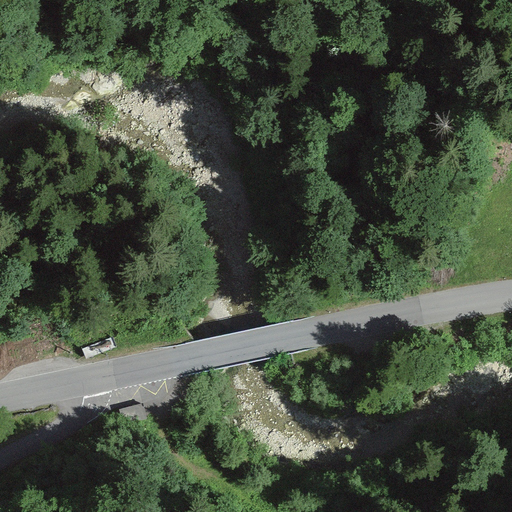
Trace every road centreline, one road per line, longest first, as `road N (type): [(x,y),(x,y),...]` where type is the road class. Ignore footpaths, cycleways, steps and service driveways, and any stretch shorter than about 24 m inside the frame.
road 1 (tertiary): [(83,379),(511,294)]
road 2 (unclassified): [(83,379),(83,409),(72,421),(0,458)]
